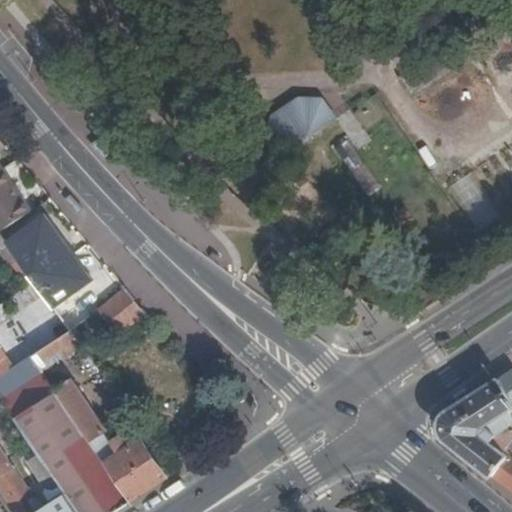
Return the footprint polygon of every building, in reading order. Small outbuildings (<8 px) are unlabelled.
[(497,10),(404,74),(414,88),(511,21),(511,17),(507,10),(500,15),(497,10)] [(267,140),(278,157),(337,118),(325,98),(299,98),(273,115),(267,140)] [(369,197),(381,189),(357,150),(371,142),(351,110),(337,119),(349,139),(338,147),(369,197)] [(0,230),(31,211),(4,169),(0,172),(0,230)] [(47,223),(12,248),(36,281),(45,295),(51,303),(85,278),(57,240),(58,239),(47,223)] [(0,231),(0,252),(10,246),(0,231)] [(15,295),(24,310),(43,298),(34,283),(15,295)] [(126,288),(98,308),(120,336),(148,315),(126,288)] [(81,344),(70,329),(33,353),(45,370),(81,344)] [(0,373),(13,364),(0,344),(0,373)] [(0,395),(8,408),(15,418),(21,427),(39,454),(66,495),(76,511),(114,511),(132,501),(58,390),(52,382),(45,370),(33,353),(0,375),(0,395)] [(439,429),(444,441),(511,494),(511,455),(493,440),(499,432),(492,424),(511,409),(511,371),(443,417),(439,429)] [(65,373),(52,382),(58,390),(71,381),(65,373)] [(71,381),(58,390),(132,501),(168,477),(143,439),(134,446),(126,434),(114,441),(107,431),(108,431),(75,379),(71,381)] [(0,405),(4,411),(8,408),(0,395),(0,405)] [(0,445),(0,440),(21,427),(15,418),(8,408),(4,411),(0,413),(0,486),(16,511),(76,511),(66,495),(39,454),(28,461),(31,467),(19,475),(0,445)]
